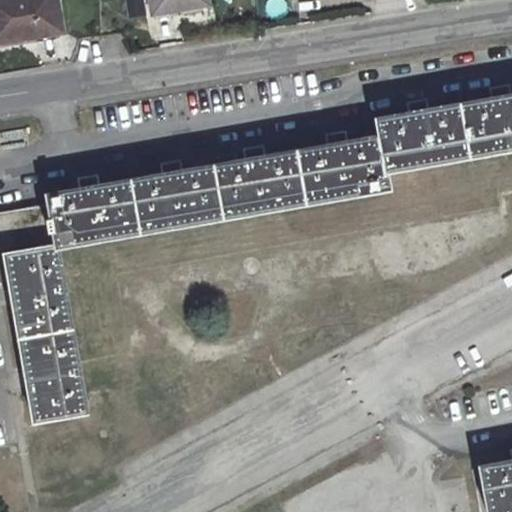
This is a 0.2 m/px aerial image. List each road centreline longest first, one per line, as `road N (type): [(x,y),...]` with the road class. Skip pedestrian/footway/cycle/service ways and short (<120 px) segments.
road 1 (tertiary): [(0,98),(511,16)]
road 2 (residential): [(350,399),(511,310)]
